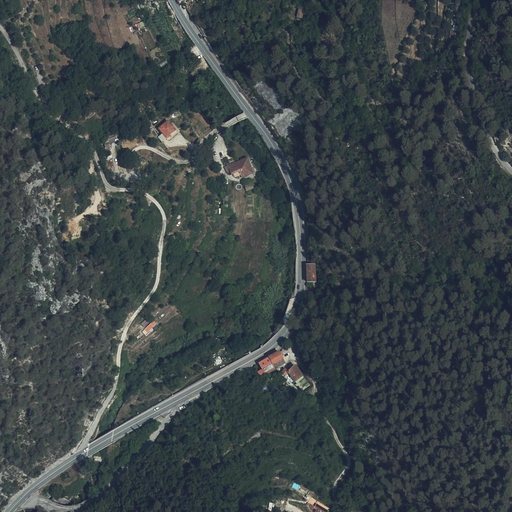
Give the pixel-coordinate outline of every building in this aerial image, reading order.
[(200,22),(195,25),(204,37),(209,35),(200,22)] [(209,44),(214,40),(209,35),(204,37),(209,44)] [(175,127),(168,119),(159,127),(163,131),(159,135),(163,140),(167,136),(169,137),(172,133),(171,132),(175,127)] [(120,137),(120,133),(113,134),(113,136),(109,136),(110,145),(114,144),(113,139),(114,139),(114,137),(120,137)] [(238,154),(226,158),(230,168),(233,167),(234,168),(240,171),(242,170),(243,173),(255,169),(250,153),(239,157),(238,154)] [(307,262),(308,278),(316,278),(316,261),(307,262)] [(279,351),(270,356),(274,362),(273,363),(276,368),(278,367),(279,368),(282,367),(281,365),(283,364),(284,365),(287,363),(279,351)] [(263,368),(259,371),(263,377),(276,368),(273,363),(274,362),(270,356),(260,362),(263,368)] [(306,375),(297,363),(289,369),(287,366),(280,373),(281,375),(282,375),(284,378),(286,376),(292,384),(306,375)] [(298,505),(307,511),(311,511),(315,507),(303,499),(298,505)] [(272,501),(268,511),(278,511),(280,503),(272,501)]
